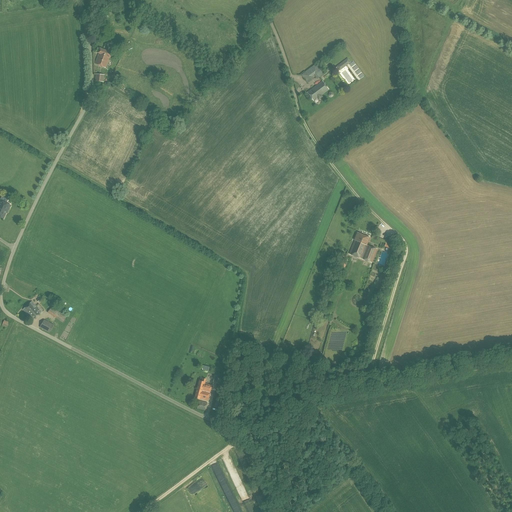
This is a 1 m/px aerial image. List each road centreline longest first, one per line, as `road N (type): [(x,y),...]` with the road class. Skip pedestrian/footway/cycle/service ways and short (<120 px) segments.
road 1 (unclassified): [(276,511),(243,439),(21,325),(0,299)]
road 2 (unclassified): [(293,86),(319,148),(407,246),(371,381)]
road 3 (unclassified): [(0,291),(87,93),(89,50),(76,0)]
road 4 (track): [(243,439),(307,394),(511,356)]
road 5 (track): [(243,439),(139,511)]
road 6 (track): [(307,394),(280,511)]
